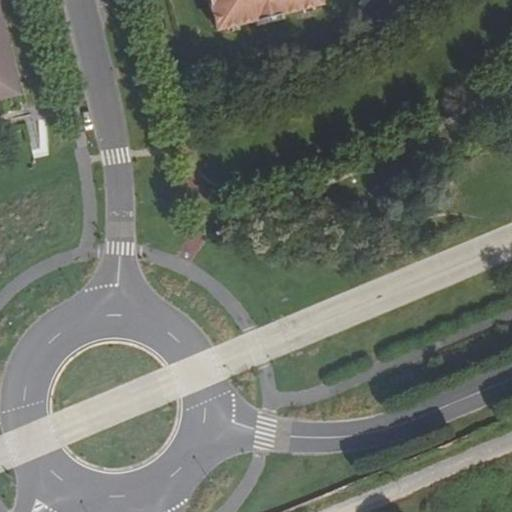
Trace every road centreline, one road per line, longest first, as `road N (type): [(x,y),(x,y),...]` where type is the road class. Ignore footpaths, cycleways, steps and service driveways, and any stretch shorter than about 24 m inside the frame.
road 1 (tertiary): [(117,311),(120,154),(79,0)]
road 2 (secondary): [(511,379),(405,423),(332,438),(209,412)]
road 3 (secondary): [(117,311),(60,330),(27,380),(31,440),(57,476)]
road 4 (secondary): [(209,412),(203,369),(189,346),(169,327),(117,311)]
